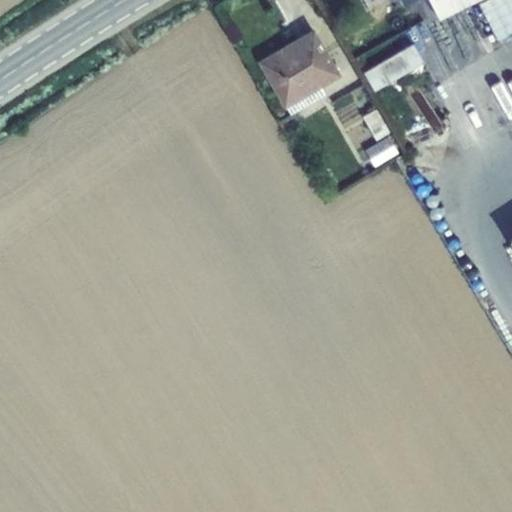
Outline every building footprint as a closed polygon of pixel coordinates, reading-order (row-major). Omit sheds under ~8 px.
[(428,0),(436,15),(462,0),(401,0),(402,2),(407,0),(428,0)] [(511,0),(487,0),(499,35),(511,31),(511,0)] [(307,33),(255,63),(285,113),(317,94),(312,84),(330,73),(307,33)] [(380,89),(430,60),(419,41),(369,70),(380,89)] [(395,137),(372,148),(378,162),(402,152),(395,137)]
